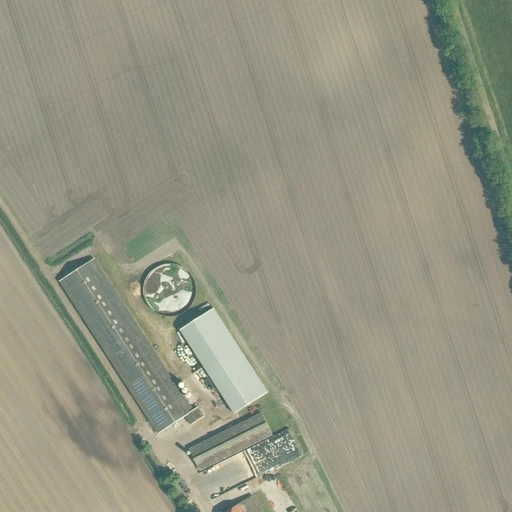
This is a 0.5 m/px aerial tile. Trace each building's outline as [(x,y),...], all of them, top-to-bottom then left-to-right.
[(94,260),(60,282),(158,434),(185,416),(191,425),(203,417),(197,408),(192,411),(94,260)] [(191,269),(158,268),(157,277),(149,276),(148,289),(149,289),(148,299),(159,299),(159,313),(175,314),(176,305),(190,306),(191,269)] [(234,415),(268,393),(214,309),(180,331),(234,415)] [(262,414),(189,450),(201,473),(273,436),(262,414)] [(268,491),(279,511),(285,508),(292,503),(281,483),(268,491)] [(236,507),(227,511),(262,511),(252,496),(236,507)]
